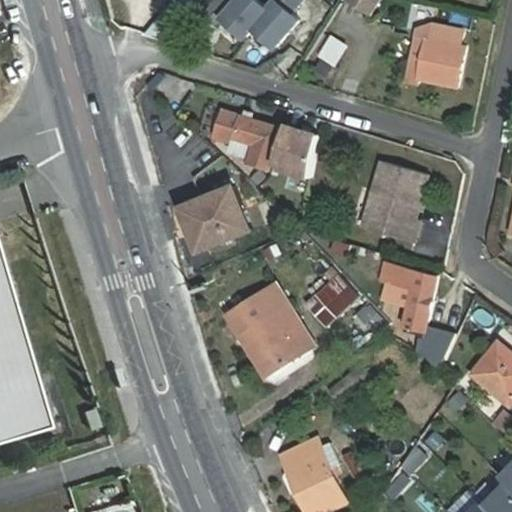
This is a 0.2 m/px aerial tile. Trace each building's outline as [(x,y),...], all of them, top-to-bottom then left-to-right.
[(183,0),(152,37),(177,44),(206,12),(215,0),(183,0)] [(215,0),(206,12),(222,26),(228,19),(238,8),(229,0),(215,0)] [(259,0),(244,0),(238,8),(228,19),(248,37),(258,27),(272,11),(259,0)] [(279,0),(280,1),(294,12),(304,0),(279,0)] [(352,0),(372,12),(380,0),(352,0)] [(280,1),(272,11),(258,27),(281,47),(303,21),(294,12),(280,1)] [(465,31),(436,25),(433,39),(462,45),(465,31)] [(407,82),(423,85),(424,77),(461,85),(469,46),(462,45),(433,39),(417,36),(407,82)] [(338,63),(349,46),(334,37),(323,55),(338,63)] [(237,142),(234,150),(253,156),(252,162),(273,168),(285,129),(226,110),(218,137),(237,142)] [(282,165),(281,168),(313,178),(322,135),(288,125),(288,127),(277,163),(282,165)] [(388,161),(368,226),(417,242),(424,221),(419,219),(433,175),(388,161)] [(191,205),(208,248),(255,229),(237,186),(191,205)] [(388,261),(383,281),(390,283),(386,299),(412,306),(408,326),(428,331),(441,274),(388,261)] [(362,295),(343,274),(309,305),(329,326),(362,295)] [(0,279),(0,437),(42,425),(0,279)] [(280,286),(266,295),(294,337),(307,329),(280,286)] [(317,344),(307,329),(294,337),(266,295),(232,317),(270,374),(317,344)] [(434,326),(429,353),(447,356),(460,331),(434,326)] [(475,374),(511,405),(511,350),(502,341),(475,374)] [(363,363),(331,391),(340,402),(372,375),(363,363)] [(94,406),(84,410),(90,427),(100,424),(94,406)] [(511,413),(507,410),(496,422),(511,434),(511,413)] [(311,511),(329,511),(351,502),(320,439),(285,455),(293,471),(289,472),(288,477),(296,494),(302,491),(311,511)] [(407,471),(388,491),(396,499),(415,480),(407,471)] [(511,511),(511,484),(488,506),(494,511),(511,511)]
